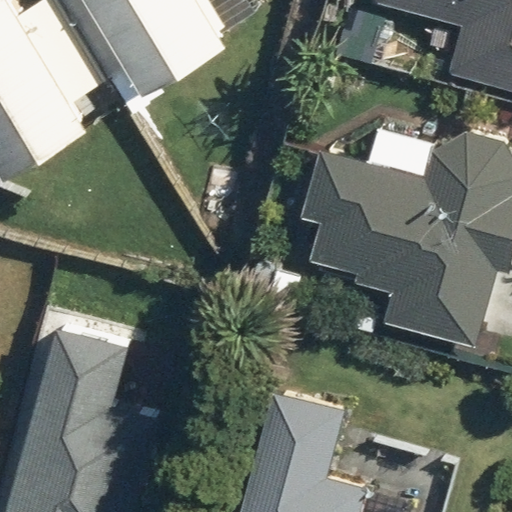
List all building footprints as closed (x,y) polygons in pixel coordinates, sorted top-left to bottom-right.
[(125,65),(86,0),(0,0),(0,93),(34,152),(113,106),(98,79),(125,65)] [(86,0),(125,65),(154,47),(167,70),(248,22),(234,0),(86,0)] [(465,60),(511,72),(511,0),(431,0),(476,12),(465,60)] [(402,308),(491,334),(511,263),(511,126),(480,117),(449,137),(440,166),(362,143),(331,246),(373,258),(371,267),(410,278),(402,308)] [(241,189),(249,160),(228,155),(220,185),(241,189)] [(284,294),(306,300),(317,264),(295,258),(284,294)] [(126,340),(54,321),(3,511),(133,511),(161,411),(110,397),(126,340)] [(251,511),(393,511),(374,507),(383,475),(343,463),(362,394),(288,375),(251,511)] [(0,452),(11,412),(0,409),(0,452)]
